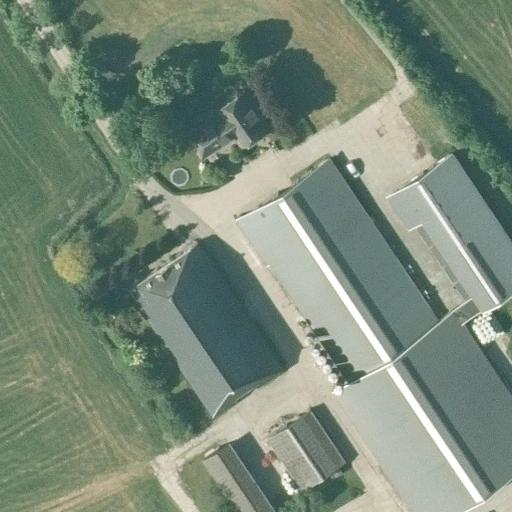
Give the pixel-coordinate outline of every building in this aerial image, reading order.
[(198,128),(212,150),(236,134),(242,144),(269,126),(245,90),(241,92),(237,90),(228,96),(228,101),(218,108),(221,113),(198,128)] [(142,128),(147,136),(152,133),(148,125),(142,128)] [(419,511),(445,511),(511,467),(511,401),(460,323),(511,287),(511,246),(450,153),(392,193),(412,224),(427,214),(479,293),(436,321),(327,160),(237,220),(267,264),(273,260),(351,377),(337,388),(419,511)] [(198,242),(129,288),(214,415),(283,369),(198,242)] [(310,410),(268,439),(303,489),(345,461),(310,410)] [(262,511),(219,449),(204,460),(240,511),(262,511)] [(372,511),(361,494),(331,511),(372,511)]
